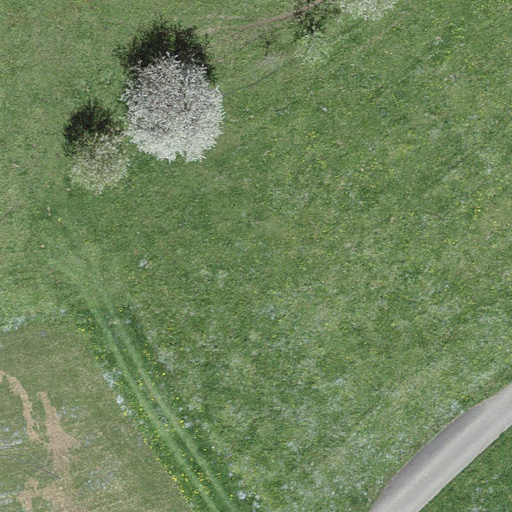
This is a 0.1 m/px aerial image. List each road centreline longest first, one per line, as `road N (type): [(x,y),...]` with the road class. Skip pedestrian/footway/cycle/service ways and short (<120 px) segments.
road 1 (track): [(0,219),(101,131),(305,0)]
road 2 (unclassified): [(393,511),(511,402)]
